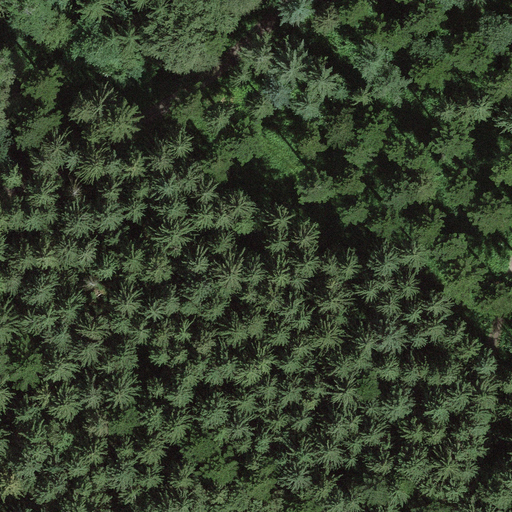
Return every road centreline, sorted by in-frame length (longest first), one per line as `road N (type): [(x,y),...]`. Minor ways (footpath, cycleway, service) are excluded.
road 1 (track): [(0,224),(206,83),(284,0)]
road 2 (track): [(511,273),(465,511)]
